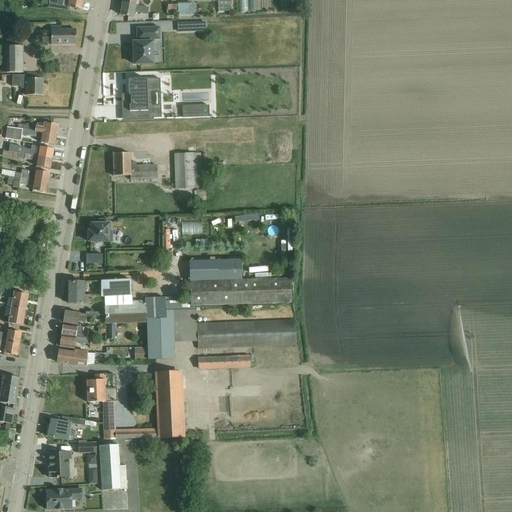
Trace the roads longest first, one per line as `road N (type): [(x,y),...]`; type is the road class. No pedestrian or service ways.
road 1 (tertiary): [(20,475),(102,0)]
road 2 (unknown): [(39,370),(118,368),(124,419)]
